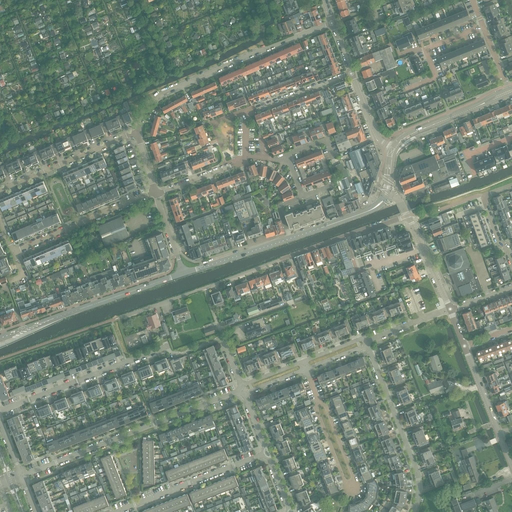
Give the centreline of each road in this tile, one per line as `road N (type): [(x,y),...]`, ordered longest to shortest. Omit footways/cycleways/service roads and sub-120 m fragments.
road 1 (residential): [(123,316),(407,215)]
road 2 (residential): [(20,475),(242,389)]
road 3 (residential): [(138,131),(158,95),(331,24)]
road 4 (tertiary): [(183,272),(370,210),(387,191)]
road 5 (residential): [(317,399),(357,487),(346,484),(316,404)]
road 6 (residential): [(414,511),(417,472),(366,340)]
road 7 (residential): [(0,411),(166,346)]
road 8 (residential): [(116,511),(266,452)]
road 9 (residential): [(14,250),(156,192)]
road 10 (residential): [(0,189),(138,131)]
road 11 (tertiary): [(53,319),(183,272)]
road 12 (tertiary): [(393,149),(408,134),(509,92)]
road 13 (residential): [(405,90),(434,77),(426,50),(482,26)]
